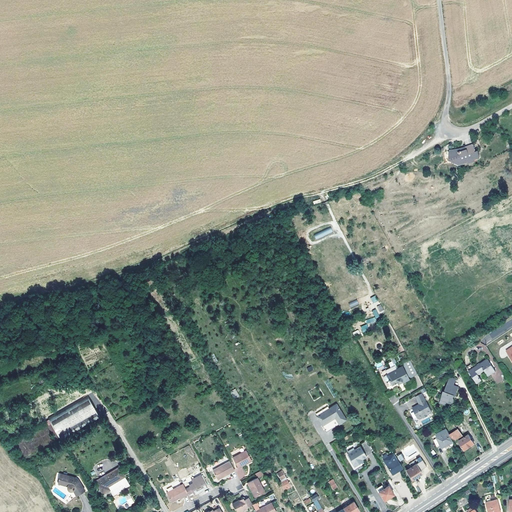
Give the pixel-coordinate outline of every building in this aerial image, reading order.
[(462,164),(479,158),(478,155),(476,151),(475,151),(473,145),(461,149),(455,151),(444,152),(443,163),(456,159),(457,163),(462,161),(462,164)] [(316,239),(333,232),(331,227),(314,234),(316,239)] [(356,299),(349,303),(351,308),(359,304),(356,299)] [(402,364),(404,366),(403,367),(409,379),(417,375),(410,360),(402,364)] [(488,360),(470,372),(477,383),(481,380),(478,374),(484,371),(488,376),(495,371),(488,360)] [(403,367),(402,366),(386,374),(389,379),(388,380),(388,381),(389,384),(391,384),(397,381),(398,382),(402,380),(403,382),(409,379),(403,367)] [(458,387),(452,385),(447,383),(444,392),(443,392),(440,400),(445,402),(450,404),(453,402),(453,400),(452,398),(453,397),(453,395),(455,396),(458,387)] [(234,399),(239,396),(235,389),(230,391),(234,399)] [(421,394),(415,397),(419,405),(418,406),(417,405),(412,408),(418,418),(420,419),(423,417),(424,418),(427,416),(427,415),(431,412),(421,394)] [(62,440),(101,418),(88,396),(49,418),(52,424),(49,426),(57,439),(60,437),(62,440)] [(326,432),(347,420),(337,404),(317,416),(325,428),(326,432)] [(463,436),(455,424),(447,430),(453,441),(463,436)] [(443,447),(453,441),(447,430),(447,429),(436,434),(443,447)] [(459,441),(465,450),(474,444),(469,435),(459,441)] [(361,447),(348,455),(355,466),(360,463),(359,461),(362,459),(363,460),(367,457),(361,447)] [(383,460),(392,474),(402,468),(394,453),(383,460)] [(235,461),(240,471),(249,467),(253,464),(249,454),(235,461)] [(417,463),(421,469),(426,466),(422,460),(417,463)] [(234,471),(229,462),(213,471),(217,478),(222,475),(223,477),(229,474),(234,471)] [(417,463),(406,470),(412,479),(422,473),(420,470),(421,469),(417,463)] [(103,493),(110,490),(108,486),(125,476),(120,467),(96,481),(103,493)] [(76,478),(61,474),(59,484),(68,486),(68,488),(68,489),(69,490),(71,491),(72,490),(73,490),(76,495),(85,490),(78,479),(77,478),(76,478)] [(198,489),(206,485),(200,474),(191,479),(192,482),(189,484),(190,486),(185,489),(188,493),(192,491),(193,493),(197,490),(197,489),(198,489)] [(108,486),(110,490),(113,495),(129,485),(128,483),(129,482),(125,476),(108,486)] [(248,482),(251,489),(253,489),(256,495),(264,491),(257,477),(248,482)] [(287,479),(280,483),(283,491),(291,487),(287,479)] [(185,489),(182,483),(166,492),(169,499),(172,500),(177,497),(176,497),(177,496),(178,496),(181,497),(188,493),(185,489)] [(383,485),(376,489),(378,493),(380,492),(384,500),(394,494),(389,486),(385,488),(383,485)] [(323,511),(316,499),(318,497),(316,493),(311,497),(319,511),(323,511)] [(238,511),(252,503),(248,497),(245,499),(243,499),(243,498),(242,498),(241,498),(232,503),(234,508),(235,507),(236,508),(238,511)] [(488,511),(499,511),(498,507),(499,507),(497,499),(486,502),(488,511)] [(271,502),(255,510),(256,511),(275,511),(276,511),(271,502)] [(354,502),(344,508),(346,511),(357,511),(359,511),(354,502)]
